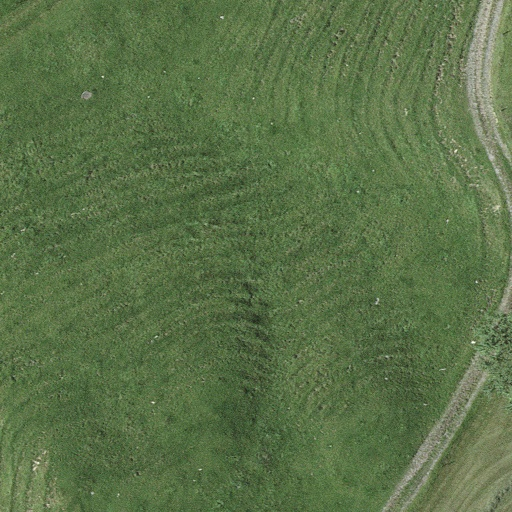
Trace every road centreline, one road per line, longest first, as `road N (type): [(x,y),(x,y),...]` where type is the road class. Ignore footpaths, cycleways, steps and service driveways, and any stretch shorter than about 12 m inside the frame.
road 1 (track): [(511,321),(397,511)]
road 2 (track): [(498,0),(479,89),(511,206)]
